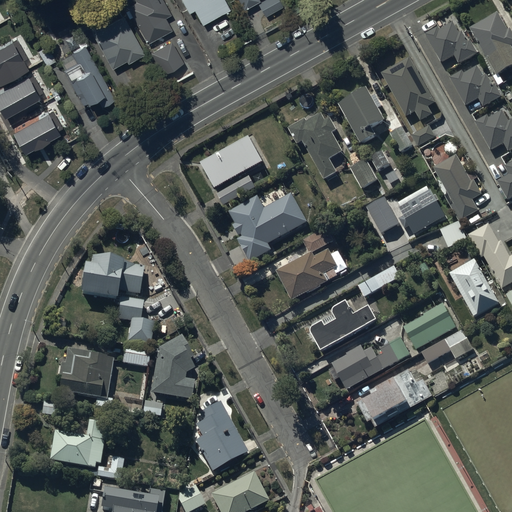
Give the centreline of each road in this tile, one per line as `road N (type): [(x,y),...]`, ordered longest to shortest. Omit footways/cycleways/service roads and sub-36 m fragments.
road 1 (residential): [(115,163),(181,244),(298,450)]
road 2 (tertiary): [(391,0),(194,108),(115,163)]
road 3 (tertiary): [(115,163),(68,210),(37,257),(0,371)]
